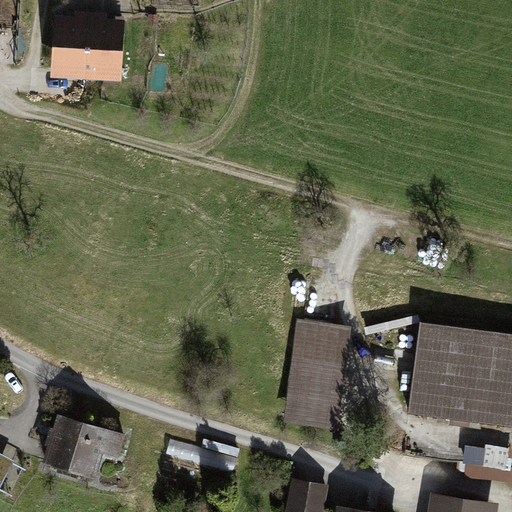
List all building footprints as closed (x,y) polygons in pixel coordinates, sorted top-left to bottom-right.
[(74,16),(54,15),(50,76),(121,80),(125,20),(106,19),(107,13),(74,11),(74,16)] [(352,326),(298,319),(284,422),(338,429),(352,326)] [(511,333),(420,322),(409,414),(451,419),(450,424),(470,427),(471,422),(511,426),(511,333)] [(126,435),(57,413),(42,463),(94,479),(102,453),(118,458),(126,435)] [(0,487),(14,461),(0,453),(0,487)] [(324,511),(329,485),(292,478),(285,511),(324,511)] [(497,511),(499,503),(431,493),(428,511),(497,511)]
